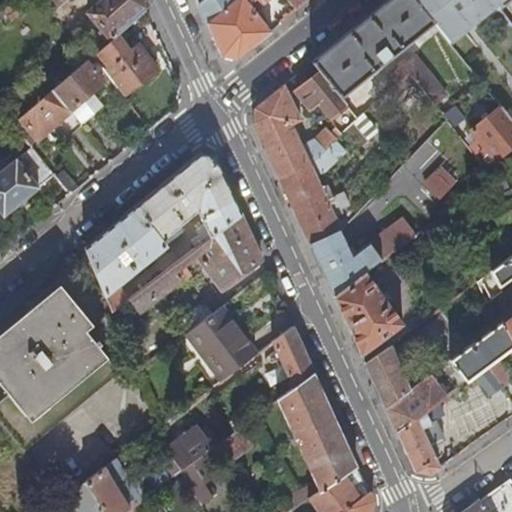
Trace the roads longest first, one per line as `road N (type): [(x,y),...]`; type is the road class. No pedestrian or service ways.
road 1 (residential): [(217,109),(408,511)]
road 2 (residential): [(217,109),(0,284)]
road 3 (residential): [(349,0),(217,109)]
road 4 (residential): [(163,0),(217,109)]
